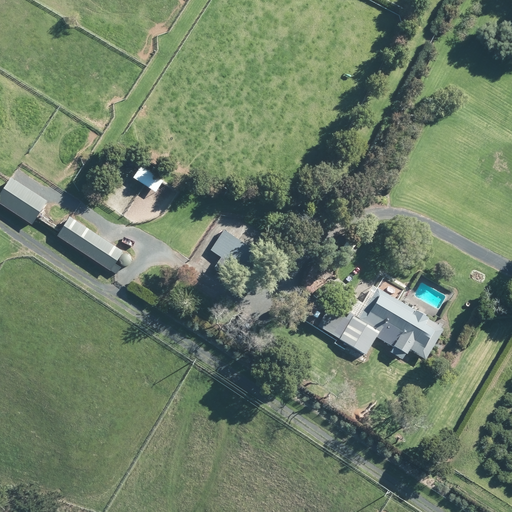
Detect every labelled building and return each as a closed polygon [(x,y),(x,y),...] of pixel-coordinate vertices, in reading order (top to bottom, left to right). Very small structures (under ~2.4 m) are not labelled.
[(161,180),(140,166),(132,178),(153,192),(161,180)] [(46,199),(13,176),(0,195),(0,204),(30,224),(46,199)] [(124,252),(69,216),(56,237),(111,272),(124,252)] [(249,248),(222,231),(210,251),(220,257),(213,269),(229,279),(249,248)] [(444,329),(371,286),(361,303),(348,295),(339,311),(329,306),(317,326),(365,354),(375,336),(392,346),(389,352),(402,360),(409,349),(426,359),(444,329)]
